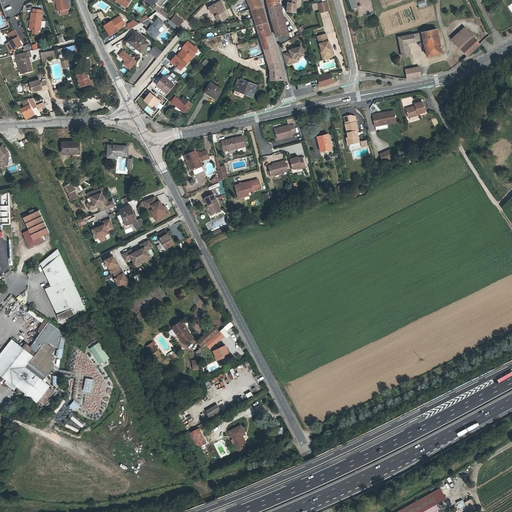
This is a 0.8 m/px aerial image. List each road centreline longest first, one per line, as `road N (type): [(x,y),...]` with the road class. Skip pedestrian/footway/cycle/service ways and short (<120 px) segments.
road 1 (tertiary): [(150,142),(328,511)]
road 2 (motorway): [(511,367),(200,511)]
road 3 (motorway): [(511,380),(242,511)]
road 4 (tertiary): [(511,43),(453,76),(349,97)]
road 5 (track): [(425,83),(511,229)]
road 6 (track): [(300,441),(201,485),(167,473)]
road 7 (motorway): [(392,463),(511,399)]
road 8 (tertiary): [(131,111),(0,125)]
road 9 (tertiary): [(78,0),(131,111)]
